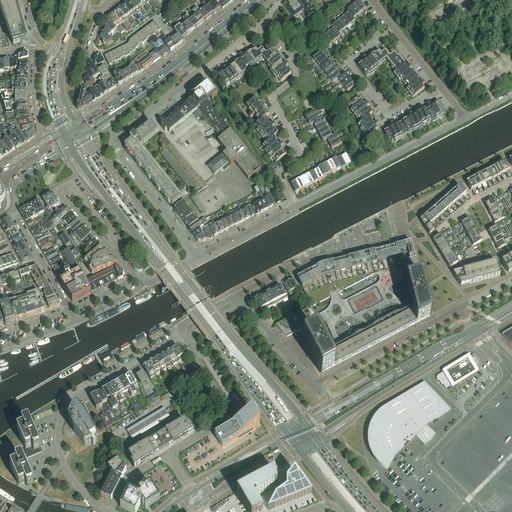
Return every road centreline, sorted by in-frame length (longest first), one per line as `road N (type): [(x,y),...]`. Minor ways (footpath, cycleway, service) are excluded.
road 1 (secondary): [(308,428),(154,239),(82,135)]
road 2 (secondary): [(69,143),(289,437)]
road 3 (residential): [(111,511),(66,470),(61,417),(83,391),(183,335)]
road 4 (residential): [(293,207),(277,175),(301,153),(274,95),(294,79),(294,58),(256,28)]
road 5 (residential): [(293,207),(466,119)]
road 6 (tertiary): [(474,329),(308,428)]
road 7 (unclassified): [(480,511),(432,454),(511,374)]
road 8 (tertiary): [(313,436),(472,338)]
road 9 (residential): [(393,28),(351,61),(385,113),(443,89)]
road 10 (residential): [(170,455),(227,420),(230,410),(183,335)]
road 11 (residential): [(315,383),(458,308)]
road 12 (residential): [(197,256),(116,150),(116,138)]
road 13 (residential): [(170,38),(154,17),(121,43),(93,52),(103,10)]
road 14 (secondary): [(82,135),(185,61)]
road 15 (secondary): [(182,58),(78,126)]
